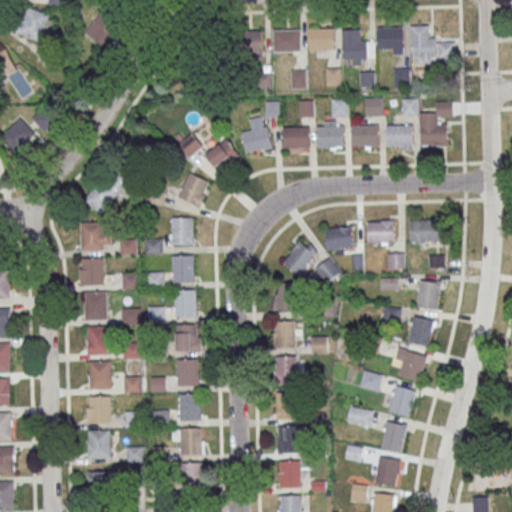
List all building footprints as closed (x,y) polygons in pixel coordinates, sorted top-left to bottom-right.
[(85,33),(104,47),(127,17),(108,2),(85,33)] [(412,25),(412,60),(454,60),(455,38),(431,38),(431,25),(412,25)] [(377,27),(403,26),(404,46),(378,47),(377,27)] [(308,29),(334,28),(335,48),(309,49),(308,29)] [(274,30),(300,29),(301,49),(274,50),(274,30)] [(343,29),(360,29),(360,40),(368,40),(368,58),(344,59),(343,29)] [(236,31),(262,30),(263,50),(236,51),(236,31)] [(325,67),(343,67),(343,85),(326,85),(325,67)] [(393,68),(410,68),(411,86),(394,86),(393,68)] [(292,69),(305,69),(306,87),(292,87),(292,69)] [(257,71),(272,71),(272,89),(257,89),(257,71)] [(365,97),(382,96),(383,114),(366,115),(365,97)] [(331,98),(348,97),(349,115),(332,116),(331,98)] [(403,98),(417,97),(417,115),(403,115),(403,98)] [(299,99),(314,98),(315,116),(299,116),(299,99)] [(266,100),(280,100),(280,118),(267,118),(266,100)] [(421,112),(437,112),(436,101),(453,100),(453,115),(438,116),(438,124),(447,123),(448,143),(422,144),(421,112)] [(32,119),(47,132),(57,120),(43,107),(32,119)] [(38,135),(21,117),(0,137),(0,140),(15,156),(38,135)] [(352,125),(378,124),(379,144),(353,145),(352,125)] [(387,125),(413,124),(413,144),(387,145),(387,125)] [(318,126),(344,125),(344,145),(318,146),(318,126)] [(242,132),(268,126),(272,146),(247,151),(242,132)] [(283,127),(309,126),(310,146),(284,147),(283,127)] [(240,155),(228,138),(206,154),(218,171),(240,155)] [(102,214),(133,178),(116,163),(85,199),(102,214)] [(178,196),(198,206),(210,182),(190,172),(178,196)] [(171,217),(192,216),(193,243),(172,243),(171,217)] [(410,220),(436,219),(437,239),(411,240),(410,220)] [(368,221),(394,220),(394,240),(368,241),(368,221)] [(102,222),(82,222),(82,250),(110,250),(110,230),(102,230),(102,222)] [(327,249),(353,246),(351,226),(325,228),(327,249)] [(319,249),(303,237),(283,262),(299,275),(319,249)] [(146,239),(146,252),(162,252),(162,239),(146,239)] [(388,268),(404,268),(404,252),(388,252),(388,268)] [(173,255),(194,254),(195,280),(174,281),(173,255)] [(104,284),(104,257),(81,257),(81,284),(104,284)] [(341,272),(330,257),(316,267),(327,282),(341,272)] [(0,298),(9,298),(9,269),(0,269),(0,298)] [(164,272),(147,272),(147,287),(164,287),(164,272)] [(138,273),(124,273),(124,287),(138,287),(138,273)] [(439,280),(418,281),(420,308),(440,307),(439,280)] [(302,287),(280,281),(273,306),(294,312),(302,287)] [(175,290),(196,289),(197,315),(176,316),(175,290)] [(85,290),(85,318),(107,318),(107,290),(85,290)] [(164,322),(164,306),(149,306),(149,322),(164,322)] [(401,307),(385,306),(384,319),(400,321),(401,307)] [(0,308),(0,335),(10,336),(10,308),(0,308)] [(123,308),(123,323),(140,323),(140,308),(123,308)] [(435,320),(415,315),(409,341),(429,346),(435,320)] [(275,320),(296,320),(297,346),(276,347),(275,320)] [(176,324),(197,323),(198,350),(177,351),(176,324)] [(107,326),(88,326),(88,354),(107,354),(107,326)] [(327,352),(327,336),(312,336),(312,352),(327,352)] [(0,370),(10,371),(10,342),(0,342),(0,370)] [(427,355),(400,348),(397,359),(404,361),(401,376),(420,381),(427,355)] [(276,356),(297,356),(298,382),(277,383),(276,356)] [(177,359),(198,358),(199,385),(178,385),(177,359)] [(110,360),(90,360),(90,388),(110,388),(110,360)] [(383,374),(365,369),(360,386),(379,390),(383,374)] [(142,391),(142,376),(124,376),(124,391),(142,391)] [(0,404),(10,405),(10,378),(0,378),(0,404)] [(410,415),(416,390),(396,385),(390,410),(410,415)] [(277,392),(297,391),(298,417),(277,418),(277,392)] [(179,393),(200,393),(201,419),(180,420),(179,393)] [(110,395),(88,395),(88,421),(110,421),(110,395)] [(348,421),(371,425),(374,409),(351,405),(348,421)] [(168,410),(152,410),(152,425),(168,425),(168,410)] [(0,439),(12,440),(12,412),(0,411),(0,439)] [(126,411),(126,425),(143,425),(143,411),(126,411)] [(403,450),(407,424),(387,421),(382,447),(403,450)] [(280,425),(300,425),(301,451),(280,452),(280,425)] [(180,428),(201,428),(202,454),(181,455),(180,428)] [(110,429),(88,429),(88,457),(110,457),(110,429)] [(0,446),(13,446),(14,473),(0,473),(0,446)] [(144,446),(127,446),(127,461),(144,461),(144,446)] [(376,482),(397,486),(401,460),(380,456),(376,482)] [(279,460),(300,460),(301,486),(280,487),(279,460)] [(203,462),(181,462),(181,485),(203,485),(203,462)] [(90,493),(112,493),(112,472),(90,472),(90,493)] [(0,480),(13,480),(14,507),(0,507),(0,480)] [(372,511),(395,511),(396,494),(374,492),(372,511)] [(280,511),(280,495),(300,495),(300,511),(280,511)]
